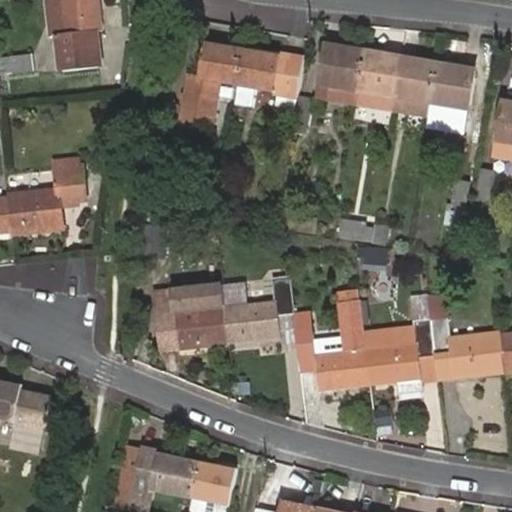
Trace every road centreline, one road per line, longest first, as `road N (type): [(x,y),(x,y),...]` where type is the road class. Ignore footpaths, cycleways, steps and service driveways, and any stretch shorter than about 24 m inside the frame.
road 1 (residential): [(511,484),(339,454),(240,424),(0,322)]
road 2 (residential): [(511,25),(324,0)]
